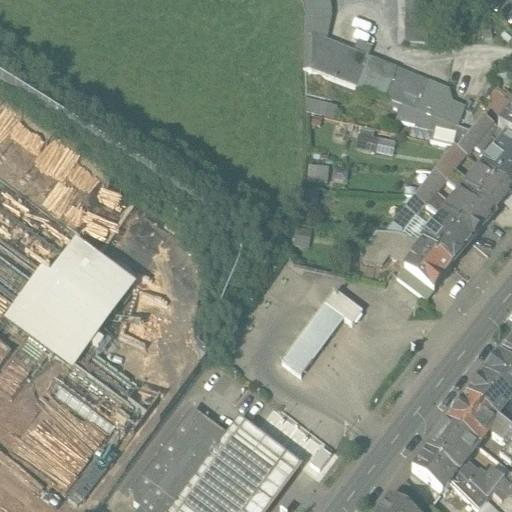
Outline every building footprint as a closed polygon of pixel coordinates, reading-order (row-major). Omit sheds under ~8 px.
[(301,0),(304,12),(303,36),(325,45),(330,22),(327,0),(301,0)] [(427,0),(405,0),(405,44),(427,44),(427,0)] [(325,45),(303,36),(302,72),(399,108),(411,79),(325,45)] [(429,86),(411,79),(399,108),(401,108),(418,115),(429,86)] [(429,86),(418,115),(457,131),(465,112),(443,103),(447,93),(429,86)] [(511,113),(497,132),(511,144),(511,100),(511,102),(511,103),(511,113)] [(336,109),(303,101),(304,116),(332,122),(336,109)] [(429,144),(453,150),(464,159),(464,160),(472,150),(478,155),(491,139),(496,144),(498,142),(502,145),(480,172),(511,197),(511,195),(511,144),(497,132),(482,120),(468,136),(457,131),(418,115),(401,108),(395,123),(414,128),(414,130),(433,135),(429,144)] [(372,135),(357,132),(353,154),(374,158),(377,144),(370,142),(372,135)] [(433,175),(444,184),(453,173),(464,159),(453,150),(433,175)] [(305,171),(303,187),(324,189),(325,173),(305,171)] [(468,185),(459,196),(491,221),(511,197),(480,172),(468,185)] [(444,184),(459,196),(468,185),(453,173),(444,184)] [(413,199),(424,208),(444,184),(433,175),(413,199)] [(459,196),(439,221),(471,246),(491,221),(459,196)] [(396,239),(399,240),(415,221),(424,208),(413,199),(384,238),(396,239)] [(419,246),(422,248),(450,270),(471,246),(439,221),(430,233),(415,221),(399,240),(418,247),(419,246)] [(382,270),(389,260),(404,272),(433,295),(440,285),(450,270),(422,248),(418,247),(399,240),(396,239),(384,238),(375,237),(354,264),(382,270)] [(135,291),(75,247),(37,298),(29,292),(3,326),(71,377),(135,291)] [(426,304),(433,295),(404,272),(397,282),(426,304)] [(361,318),(333,297),(280,370),(298,384),(342,325),(351,332),(361,318)] [(303,313),(285,343),(295,349),(313,319),(303,313)] [(511,344),(502,356),(511,364),(511,344)] [(511,370),(499,360),(483,381),(511,403),(511,402),(511,370)] [(483,381),(466,403),(511,438),(511,419),(509,417),(502,415),(511,403),(483,381)] [(511,438),(466,403),(447,428),(477,450),(480,446),(488,435),(492,439),(491,440),(504,451),(511,456),(511,438)] [(162,432),(174,439),(189,416),(177,409),(162,432)] [(178,511),(230,443),(192,416),(131,498),(133,509),(137,511),(178,511)] [(300,471),(238,424),(171,511),(269,511),(292,481),(300,471)] [(426,454),(427,454),(456,477),(465,485),(476,495),(484,484),(468,471),(460,472),(477,450),(447,428),(447,427),(426,454)] [(497,459),(504,451),(491,440),(492,439),(488,435),(480,446),(497,459)] [(497,459),(509,468),(511,463),(511,456),(504,451),(497,459)] [(330,460),(320,453),(310,468),(319,475),(330,460)] [(427,454),(411,474),(444,500),(448,495),(444,492),(450,485),(458,493),(465,485),(456,477),(427,454)] [(491,476),(511,492),(511,491),(511,477),(498,467),(491,476)] [(484,484),(476,495),(487,506),(493,498),(501,505),(508,496),(511,492),(491,476),(484,484)] [(390,503),(401,511),(416,511),(423,504),(403,485),(390,503)] [(475,511),(480,511),(487,506),(476,495),(465,485),(458,493),(457,494),(475,511)] [(383,511),(401,511),(390,503),(383,511)]
